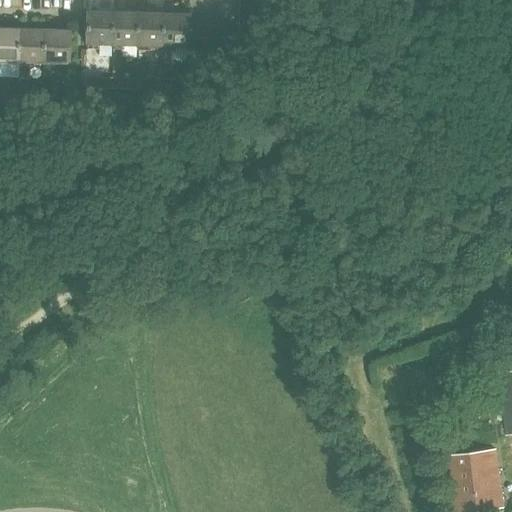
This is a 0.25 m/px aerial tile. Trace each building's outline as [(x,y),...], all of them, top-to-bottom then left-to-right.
[(241,2),(241,14),(265,15),(265,3),(241,2)] [(89,45),(115,46),(116,11),(90,11),(89,45)] [(115,46),(140,47),(141,12),(116,11),(115,46)] [(165,47),(166,13),(141,12),(140,47),(165,47)] [(191,48),(191,38),(192,13),(166,13),(165,47),(191,48)] [(265,15),(241,14),(241,26),(264,27),(265,15)] [(241,26),(241,39),(241,51),(264,52),(264,40),(264,27),(241,26)] [(0,63),(21,64),(21,29),(0,28),(0,63)] [(31,65),(46,65),(47,29),(21,29),(21,64),(20,80),(31,81),(31,65)] [(47,29),(46,65),(70,66),(71,30),(47,29)] [(191,38),(191,48),(191,62),(203,62),(204,38),(191,38)] [(203,62),(216,62),(216,39),(204,38),(203,62)] [(228,39),(216,39),(216,62),(228,63),(228,39)] [(228,39),(228,63),(240,63),(241,51),(241,39),(228,39)] [(114,89),(115,77),(87,76),(86,88),(114,89)] [(140,78),(115,77),(114,89),(139,89),(140,78)] [(164,90),(165,79),(140,78),(139,89),(164,90)] [(189,80),(165,79),(164,90),(188,91),(189,80)] [(20,101),(0,100),(0,110),(20,111),(20,101)] [(20,111),(45,112),(45,101),(20,101),(20,111)] [(69,102),(45,101),(45,112),(69,112),(69,102)] [(507,433),(511,432),(511,371),(498,373),(507,433)] [(452,511),(470,511),(503,508),(495,449),(445,456),(452,511)]
